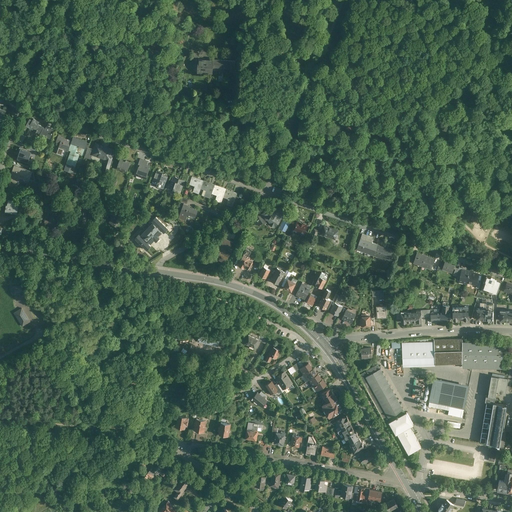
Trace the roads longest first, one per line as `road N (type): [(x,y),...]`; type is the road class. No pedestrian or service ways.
road 1 (track): [(260,0),(332,32),(393,146),(483,244),(511,258)]
road 2 (residential): [(511,278),(263,192)]
road 3 (residential): [(263,192),(17,107)]
road 4 (residential): [(511,331),(320,340)]
road 5 (residential): [(404,481),(277,458),(249,466),(228,489)]
road 6 (secondary): [(153,270),(254,294),(320,340)]
road 7 (track): [(274,166),(344,0)]
road 8 (secondary): [(320,340),(404,481)]
road 9 (secondary): [(0,249),(153,270)]
road 10 (residential): [(153,270),(263,192)]
